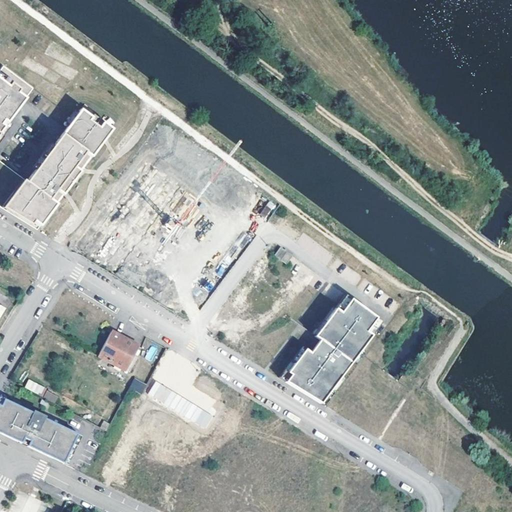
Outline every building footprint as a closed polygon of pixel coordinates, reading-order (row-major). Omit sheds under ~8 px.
[(0,70),(0,131),(32,88),(3,66),(0,70)] [(26,181),(9,205),(33,222),(39,227),(112,129),(92,114),(90,117),(80,109),(26,181)] [(0,207),(5,210),(9,205),(26,181),(0,161),(0,207)] [(266,218),(275,205),(269,201),(259,213),(266,218)] [(30,226),(33,222),(9,205),(5,210),(30,226)] [(292,255),(281,246),(275,254),(286,263),(292,255)] [(344,294),(278,378),(319,404),(380,323),(344,294)] [(136,345),(111,331),(97,355),(128,372),(136,358),(131,355),(136,345)] [(211,408),(216,400),(192,386),(201,368),(166,349),(150,377),(156,380),(146,397),(205,430),(216,410),(211,408)] [(134,378),(129,386),(141,393),(146,384),(134,378)] [(27,380),(24,389),(43,395),(46,386),(27,380)] [(43,397),(55,403),(58,396),(47,391),(43,397)] [(26,446),(45,455),(47,449),(53,452),(65,428),(40,416),(38,422),(32,419),(34,414),(0,397),(0,433),(20,443),(23,438),(29,440),(26,446)] [(65,428),(53,452),(51,458),(63,464),(77,434),(65,428)] [(23,438),(20,443),(26,446),(29,440),(23,438)] [(47,449),(45,455),(51,458),(53,452),(47,449)]
